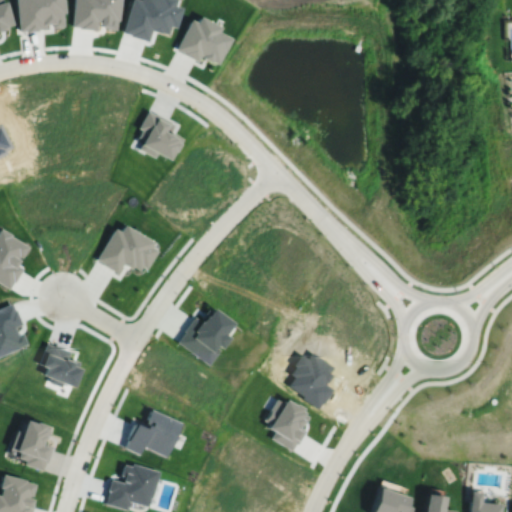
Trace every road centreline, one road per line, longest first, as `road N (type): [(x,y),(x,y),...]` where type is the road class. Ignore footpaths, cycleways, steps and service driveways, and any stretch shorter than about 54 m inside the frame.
road 1 (residential): [(62,511),(98,412),(136,340),(195,255),(275,171)]
road 2 (residential): [(0,70),(84,61),(161,80),(223,119),(332,229)]
road 3 (residential): [(407,355),(435,371),(455,366),(472,343),(469,319),(447,301),(419,305),(402,327),(407,355)]
road 4 (residential): [(435,300),(399,286),(332,229)]
